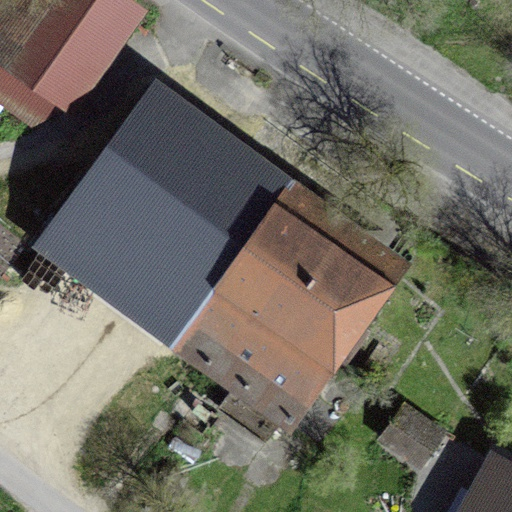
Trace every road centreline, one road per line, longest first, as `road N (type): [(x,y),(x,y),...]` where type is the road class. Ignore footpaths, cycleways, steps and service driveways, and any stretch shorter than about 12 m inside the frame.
road 1 (primary): [(511,169),(253,0)]
road 2 (unknown): [(0,164),(17,150),(62,142),(140,79),(191,21)]
